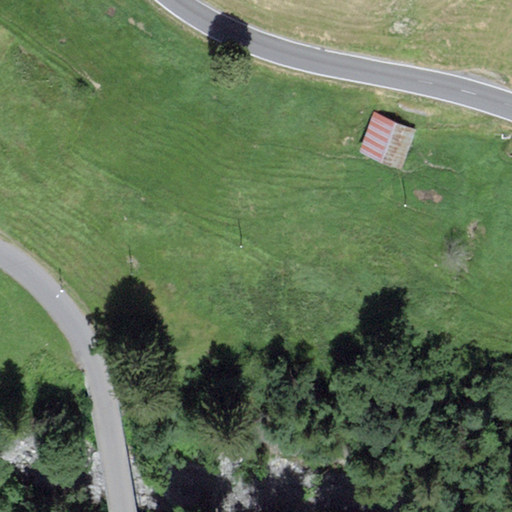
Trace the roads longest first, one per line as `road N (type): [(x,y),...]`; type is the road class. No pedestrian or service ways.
road 1 (secondary): [(173,0),(270,52),(511,105)]
road 2 (unclassified): [(120,511),(86,354),(42,287),(0,255)]
